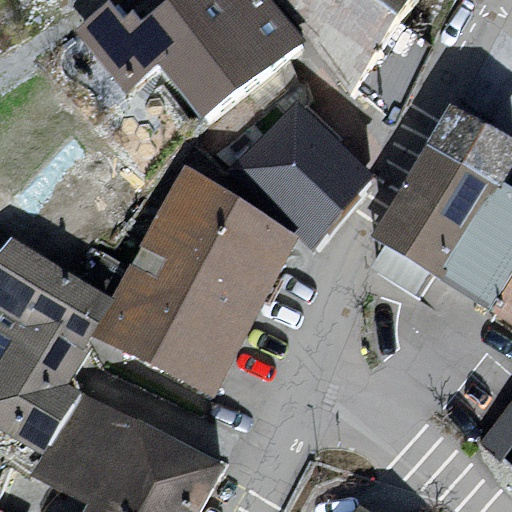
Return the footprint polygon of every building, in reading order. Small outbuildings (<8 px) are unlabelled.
[(284,46),(249,0),(150,0),(119,23),(102,1),(66,28),(113,92),(142,71),(180,122),(284,46)] [(409,0),(273,0),(344,85),(409,0)] [(374,173),(293,99),(228,169),(310,243),(374,173)] [(511,273),(511,142),(449,107),(370,237),(386,246),(371,268),(420,300),(434,279),(490,310),(511,273)] [(295,237),(189,167),(96,338),(214,396),(295,237)] [(113,300),(11,237),(0,252),(0,427),(42,455),(81,393),(68,387),(113,300)] [(511,281),(492,313),(511,325),(511,281)] [(197,511),(224,465),(85,396),(30,475),(91,505),(87,511),(197,511)] [(511,451),(511,400),(488,435),(511,451)] [(17,511),(0,503),(0,511),(17,511)]
